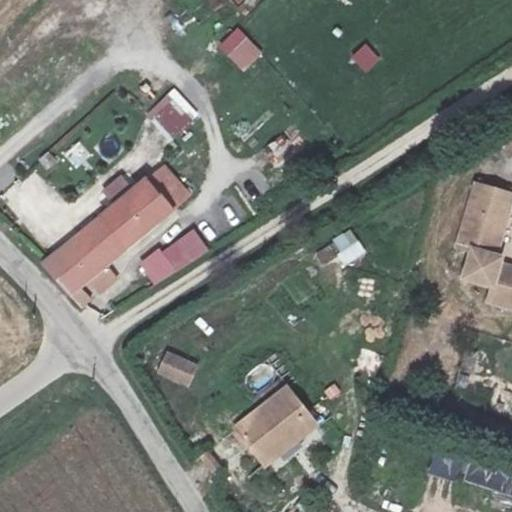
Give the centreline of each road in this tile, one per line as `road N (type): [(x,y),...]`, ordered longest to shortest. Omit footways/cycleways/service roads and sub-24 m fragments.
road 1 (track): [(511,82),(84,345)]
road 2 (unclassified): [(84,345),(197,511)]
road 3 (unclassified): [(84,345),(0,250)]
